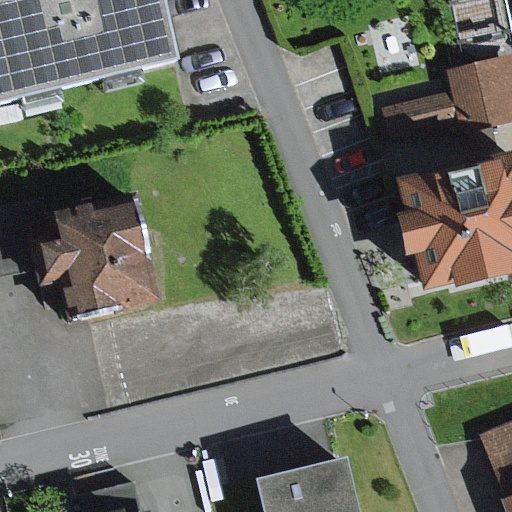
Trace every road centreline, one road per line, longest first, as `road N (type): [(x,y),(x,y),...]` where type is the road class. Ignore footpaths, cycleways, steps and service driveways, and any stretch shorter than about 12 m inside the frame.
road 1 (residential): [(389,373),(241,0)]
road 2 (residential): [(389,373),(0,466)]
road 3 (residential): [(444,511),(389,373)]
road 4 (residential): [(511,350),(389,373)]
